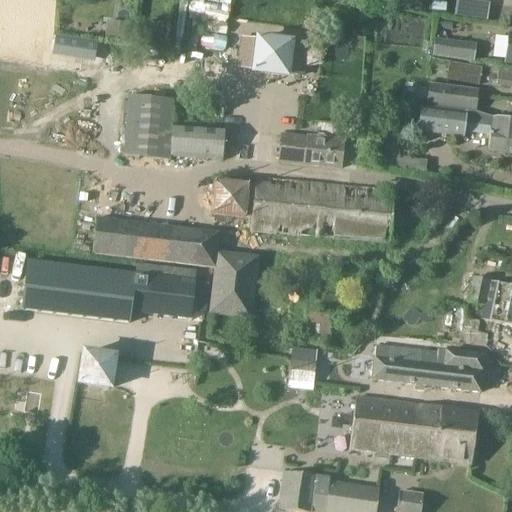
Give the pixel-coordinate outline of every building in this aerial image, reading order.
[(439,29),(451,31),(452,23),(440,21),(439,29)] [(104,42),(126,45),(129,28),(107,25),(104,42)] [(51,57),(80,61),(84,41),(54,37),(51,57)] [(302,78),(306,47),(241,39),(237,69),(302,78)] [(434,41),(432,57),(471,62),(473,46),(434,41)] [(481,68),(449,63),(445,81),(478,87),(481,68)] [(511,69),(503,68),(500,87),(511,88),(511,69)] [(431,85),(428,106),(475,112),(478,91),(431,85)] [(173,101),(127,97),(122,157),(169,162),(170,158),(221,162),(223,130),(172,127),(173,101)] [(490,133),(488,151),(511,153),(511,121),(492,119),(475,113),(465,112),(465,114),(420,108),(417,130),(462,137),(463,129),(490,133)] [(280,134),(277,164),(340,172),(343,140),(280,134)] [(332,241),(389,246),(393,191),(255,178),(254,186),(247,186),(247,185),(213,182),(210,217),(250,221),(249,234),(332,241)] [(218,234),(95,219),(91,256),(214,270),(218,234)] [(210,314),(250,318),(257,259),(217,254),(210,314)] [(195,283),(194,282),(196,272),(136,264),(134,275),(26,262),(20,313),(128,326),(130,314),(190,321),(195,283)] [(511,287),(472,280),(468,304),(482,307),(479,322),(489,324),(505,327),(511,328),(511,287)] [(387,285),(386,290),(388,293),(392,294),(396,292),(397,288),(395,284),(390,283),(387,285)] [(305,344),(329,346),(332,316),(308,314),(305,344)] [(348,333),(343,341),(350,344),(353,336),(348,333)] [(376,348),(372,380),(478,393),(483,356),(448,353),(448,354),(439,353),(438,356),(376,348)] [(349,452),(414,459),(420,407),(355,400),(349,452)] [(420,407),(414,459),(470,465),(476,413),(420,407)] [(278,509),(278,511),(287,511),(375,511),(378,490),(315,481),(316,478),(283,474),(278,509)] [(418,511),(421,495),(398,492),(396,511),(418,511)]
